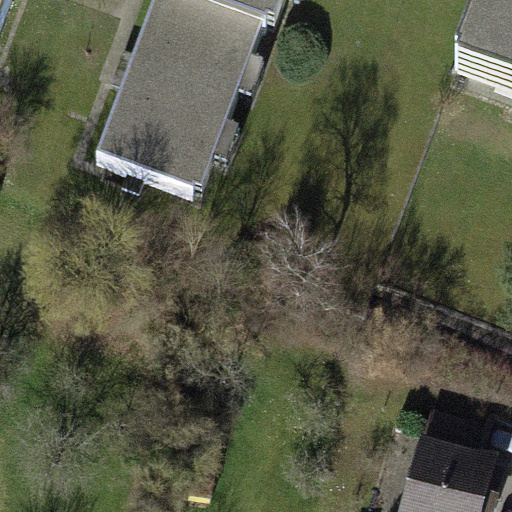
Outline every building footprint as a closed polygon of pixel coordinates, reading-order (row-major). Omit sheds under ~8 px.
[(0,0),(0,47),(17,0),(0,0)] [(174,12),(177,2),(172,0),(165,0),(100,174),(199,212),(201,207),(207,209),(220,174),(232,178),(244,147),(232,143),(245,109),(256,113),(268,81),(257,77),(268,47),(174,12)] [(178,0),(177,2),(174,12),(268,47),(274,49),(275,45),(282,47),(295,11),(306,15),(311,0),(178,0)] [(511,0),(484,0),(457,74),(461,75),(458,83),(511,103),(511,0)] [(482,430),(433,416),(405,511),(503,511),(504,509),(495,506),(505,472),(472,463),(482,430)]
